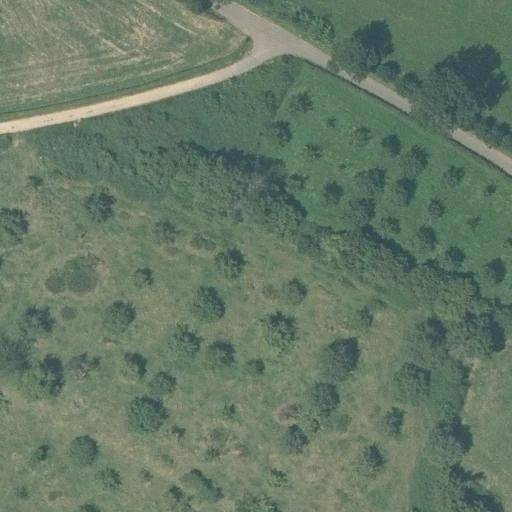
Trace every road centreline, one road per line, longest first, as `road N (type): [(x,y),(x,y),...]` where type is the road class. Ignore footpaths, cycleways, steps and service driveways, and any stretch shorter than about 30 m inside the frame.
road 1 (unclassified): [(511,168),(212,0)]
road 2 (track): [(274,34),(255,57),(214,78),(101,111),(0,128)]
